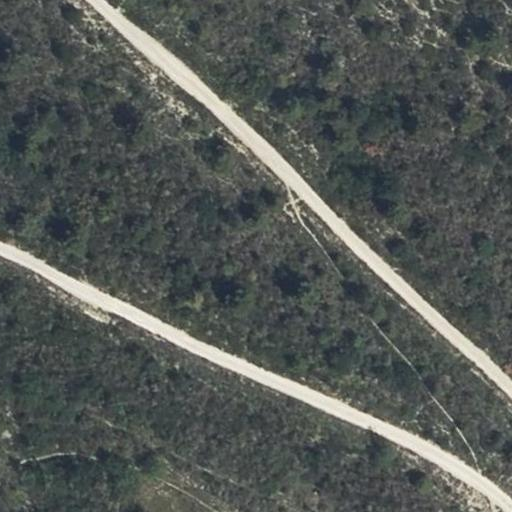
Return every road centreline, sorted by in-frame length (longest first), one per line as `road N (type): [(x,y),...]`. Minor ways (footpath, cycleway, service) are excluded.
road 1 (track): [(89,0),(237,126),(336,230),(511,391)]
road 2 (track): [(480,482),(0,248)]
